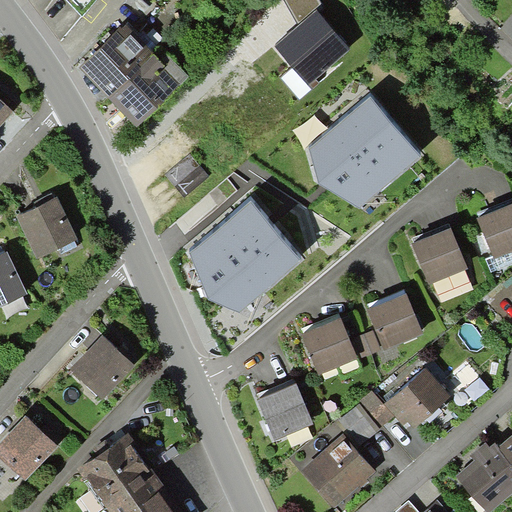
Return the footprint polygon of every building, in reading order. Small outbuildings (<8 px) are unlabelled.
[(285,0),(300,24),(315,11),(322,4),(319,0),(285,0)] [(349,49),(315,11),(300,24),(275,46),(309,85),(349,49)] [(108,97),(154,53),(127,23),(123,27),(121,25),(79,67),(108,97)] [(108,97),(136,126),(189,76),(167,54),(161,60),(154,53),(108,97)] [(319,184),(360,208),(422,158),(371,96),(309,147),(319,184)] [(0,126),(14,111),(0,98),(0,126)] [(165,175),(184,197),(209,176),(190,154),(165,175)] [(37,207),(55,197),(53,193),(35,202),(37,207)] [(16,216),(37,259),(78,240),(57,197),(55,197),(37,207),(16,216)] [(511,198),(478,213),(479,217),(511,203),(511,198)] [(209,300),(240,312),(304,260),(252,200),(190,252),(209,300)] [(493,256),(494,259),(511,251),(511,203),(479,217),(477,218),(493,256)] [(413,238),(415,242),(450,227),(449,223),(413,238)] [(415,242),(413,243),(430,285),(468,269),(450,227),(415,242)] [(0,307),(28,294),(7,251),(0,254),(0,307)] [(511,264),(511,251),(494,259),(493,256),(486,259),(492,273),(511,264)] [(368,303),(370,308),(406,293),(405,288),(368,303)] [(368,309),(385,350),(424,334),(406,293),(370,308),(368,309)] [(302,328),(305,333),(341,318),(339,313),(302,328)] [(305,333),(301,335),(318,375),(358,358),(341,318),(305,333)] [(381,349),(373,329),(354,337),(362,357),(381,349)] [(70,369),(103,400),(135,365),(102,334),(70,369)] [(414,428),(451,396),(426,367),(384,403),(394,415),(403,425),(408,421),(414,428)] [(258,393),(260,398),(297,383),(295,378),(258,393)] [(274,440),(314,424),(297,383),(260,398),(257,399),(274,440)] [(384,403),(372,390),(359,401),(381,427),(394,415),(384,403)] [(380,429),(359,404),(335,424),(344,434),(356,449),(380,429)] [(0,442),(0,457),(26,482),(59,446),(26,415),(0,442)] [(107,506),(156,473),(129,432),(76,468),(85,480),(88,478),(107,506)] [(302,469),(334,507),(376,472),(356,449),(344,434),(302,469)] [(456,476),(487,511),(490,511),(511,493),(511,434),(499,446),(495,442),(489,447),(486,443),(470,456),(474,460),(456,476)] [(183,511),(156,473),(107,506),(110,511),(183,511)] [(430,510),(431,511),(449,511),(438,499),(428,508),(430,510)] [(419,511),(409,500),(395,511),(419,511)]
